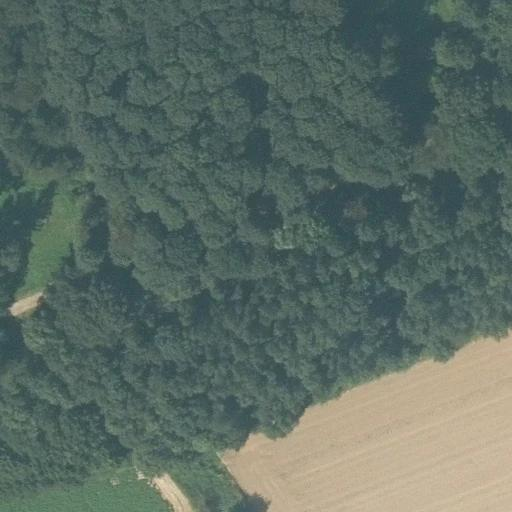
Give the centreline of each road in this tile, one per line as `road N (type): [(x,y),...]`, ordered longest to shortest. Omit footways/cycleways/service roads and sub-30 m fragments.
road 1 (track): [(0,313),(511,112)]
road 2 (track): [(441,140),(460,103),(465,68),(440,0)]
